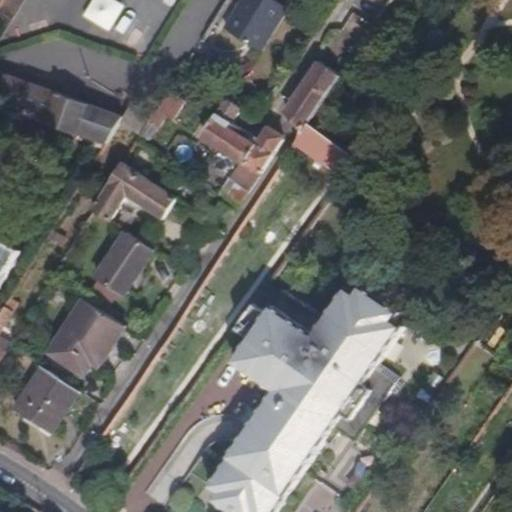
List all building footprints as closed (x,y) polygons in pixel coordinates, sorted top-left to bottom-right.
[(110,30),(124,4),(116,0),(92,0),(84,16),(110,30)] [(262,52),(289,11),(271,0),(244,0),(226,29),(262,52)] [(326,102),(343,77),(320,61),(286,112),(302,132),(303,135),(326,102)] [(113,114),(2,72),(0,79),(0,102),(31,115),(37,117),(55,124),(107,144),(121,121),(123,117),(113,114)] [(169,119),(179,104),(168,96),(153,121),(144,135),(143,136),(152,142),(168,118),(169,119)] [(238,211),(283,143),(283,137),(264,126),(257,137),(234,123),(243,109),(229,99),(204,138),(243,163),(236,173),(243,178),(227,204),(238,211)] [(31,115),(0,102),(0,109),(29,121),(31,115)] [(342,148),(323,136),(338,114),(340,111),(326,102),(303,135),(302,132),(295,143),(346,180),(360,160),(342,148)] [(143,114),(130,107),(123,117),(121,121),(144,135),(153,121),(143,114)] [(348,140),(334,131),(343,118),(338,114),(323,136),(342,148),(348,140)] [(55,124),(37,117),(35,121),(53,128),(55,124)] [(91,168),(82,163),(80,168),(89,173),(91,168)] [(178,201),(154,185),(124,166),(95,212),(111,223),(128,197),(165,221),(178,201)] [(224,231),(238,211),(227,204),(221,213),(208,205),(202,216),(205,218),(199,231),(202,234),(222,231),(224,231)] [(146,266),(155,252),(128,233),(98,279),(119,292),(126,296),(129,290),(139,297),(142,292),(138,289),(151,269),(146,266)] [(0,285),(20,252),(0,239),(0,285)] [(198,270),(191,248),(187,246),(178,251),(169,261),(189,274),(193,277),(198,270)] [(405,271),(399,267),(384,290),(441,328),(456,306),(405,271)] [(106,313),(119,292),(98,279),(85,299),(106,313)] [(354,442),(401,378),(381,363),(407,328),(397,321),(402,314),(364,287),(359,294),(350,287),(326,319),(286,290),(270,312),(256,301),(238,325),(253,336),(236,361),(278,391),(209,485),(219,493),(215,499),(232,511),(275,511),(327,441),(336,428),(342,432),(354,442)] [(13,313),(17,306),(8,300),(0,313),(0,324),(3,326),(12,312),(13,313)] [(82,374),(104,341),(110,345),(122,328),(82,301),(48,352),(82,374)] [(0,360),(9,346),(14,338),(15,337),(0,328),(0,360)] [(50,434),(78,392),(42,368),(14,410),(23,416),(31,421),(50,434)] [(31,421),(23,416),(19,421),(27,427),(31,421)] [(332,445),(342,432),(336,428),(327,441),(332,445)] [(469,507),(485,485),(470,474),(463,484),(464,485),(455,496),(469,507)]
